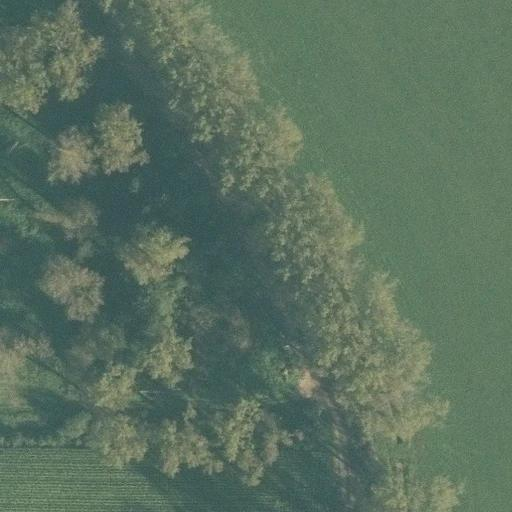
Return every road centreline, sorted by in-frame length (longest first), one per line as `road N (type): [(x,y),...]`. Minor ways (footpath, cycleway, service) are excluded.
road 1 (track): [(356,511),(331,401),(220,199),(86,0)]
road 2 (track): [(391,511),(386,449),(364,372),(298,240),(144,0)]
road 3 (track): [(0,400),(331,401)]
